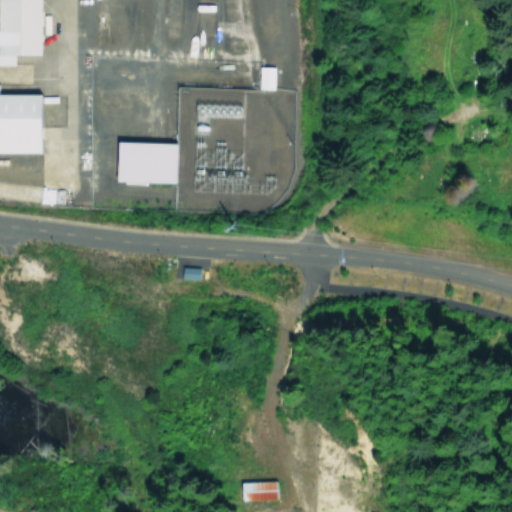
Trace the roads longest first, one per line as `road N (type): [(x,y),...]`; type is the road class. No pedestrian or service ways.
road 1 (track): [(419,0),(424,42),(449,75),(446,91),(371,177),(315,212),(307,233),(309,286),(290,314),(270,383),(272,437),(314,503)]
road 2 (tertiary): [(0,221),(406,261),(511,284)]
